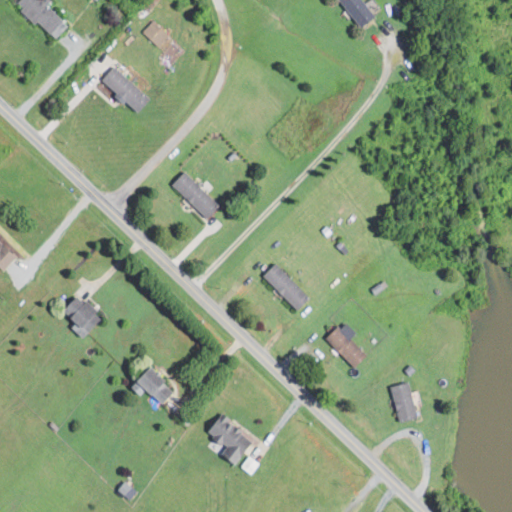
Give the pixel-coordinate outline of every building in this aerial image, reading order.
[(50,5),(54,1),(52,0),(21,0),(19,4),(59,39),(73,24),(50,5)] [(343,0),(365,26),(379,15),(366,0),(343,0)] [(144,31),(162,46),(172,34),(155,19),(144,31)] [(143,113),(155,95),(114,66),(105,79),(121,91),(118,95),(143,113)] [(223,205),(187,170),(174,184),(211,219),(223,205)] [(0,264),(8,271),(22,255),(0,235),(0,264)] [(265,276),(302,310),(314,296),(278,263),(265,276)] [(107,318),(81,294),(66,310),(79,322),(75,326),(88,338),(107,318)] [(369,354),(354,338),(360,332),(348,320),(329,338),(356,367),(369,354)] [(135,387),(145,395),(151,388),(168,404),(181,390),(155,366),(135,387)] [(421,417),(412,381),(393,386),(403,422),(421,417)] [(258,440),(231,420),(233,417),(225,412),(210,432),(230,446),(224,453),(241,465),(258,440)] [(130,501),(139,490),(126,480),(117,490),(130,501)]
